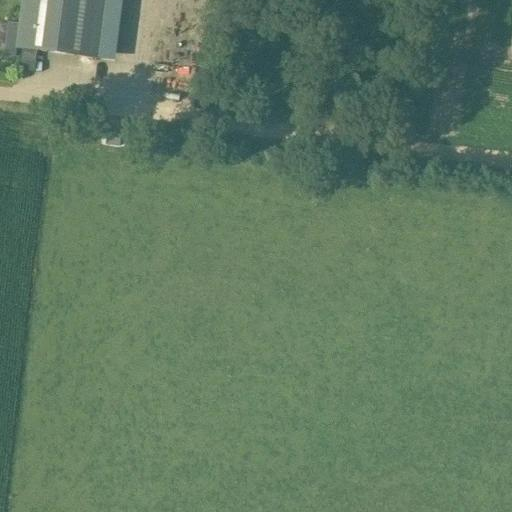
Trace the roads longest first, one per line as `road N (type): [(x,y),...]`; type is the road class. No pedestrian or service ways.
road 1 (track): [(210,121),(511,162)]
road 2 (unclassified): [(210,121),(0,95)]
